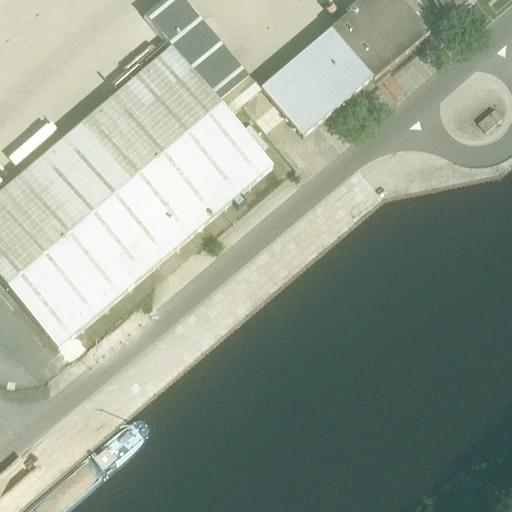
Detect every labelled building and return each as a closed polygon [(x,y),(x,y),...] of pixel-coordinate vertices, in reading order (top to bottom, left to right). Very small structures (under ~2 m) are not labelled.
[(82,0),(69,0),(55,7),(73,43),(98,30),(82,0)] [(87,0),(99,18),(122,4),(119,0),(87,0)] [(179,0),(168,0),(145,20),(172,52),(230,120),(262,92),(249,77),(247,78),(179,0)] [(346,20),(262,92),(303,141),(373,82),(375,84),(429,37),(397,0),(365,0),(344,18),(346,20)] [(472,0),(435,0),(451,18),(472,0)] [(172,52),(0,197),(0,282),(59,352),(273,171),(230,120),(172,52)] [(502,122),(494,112),(478,127),(485,136),(502,122)]
